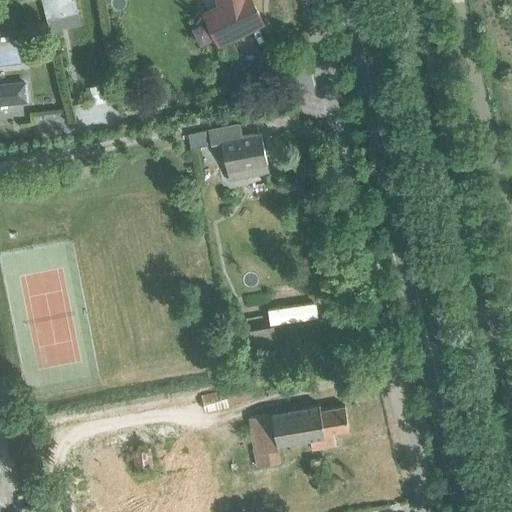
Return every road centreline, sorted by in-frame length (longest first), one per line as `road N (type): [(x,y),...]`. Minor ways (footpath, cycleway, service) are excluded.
road 1 (residential): [(427,511),(310,0)]
road 2 (tertiary): [(467,511),(352,0)]
road 3 (unknown): [(424,0),(511,416)]
